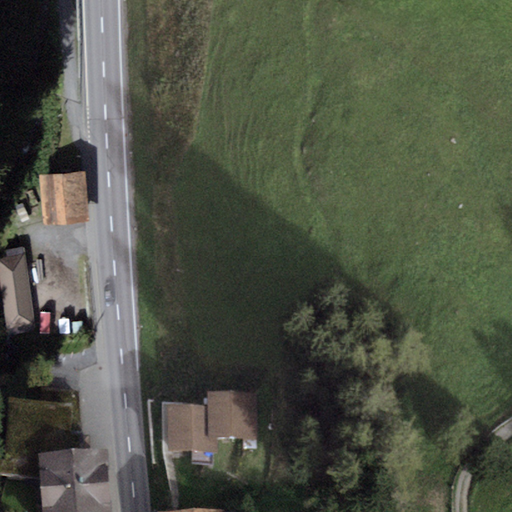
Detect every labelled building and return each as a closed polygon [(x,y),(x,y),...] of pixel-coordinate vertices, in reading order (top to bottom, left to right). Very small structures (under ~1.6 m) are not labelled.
[(83,171),(39,175),(43,225),(88,221),(83,171)] [(24,254),(0,258),(0,273),(8,328),(35,324),(24,254)] [(206,403),(207,413),(208,445),(257,443),(255,401),(206,403)] [(71,415),(11,413),(0,474),(0,486),(39,485),(38,472),(71,468),(71,415)] [(208,455),(208,445),(207,413),(167,415),(169,457),(208,455)] [(71,468),(38,472),(39,485),(42,511),(111,511),(106,465),(71,468)]
